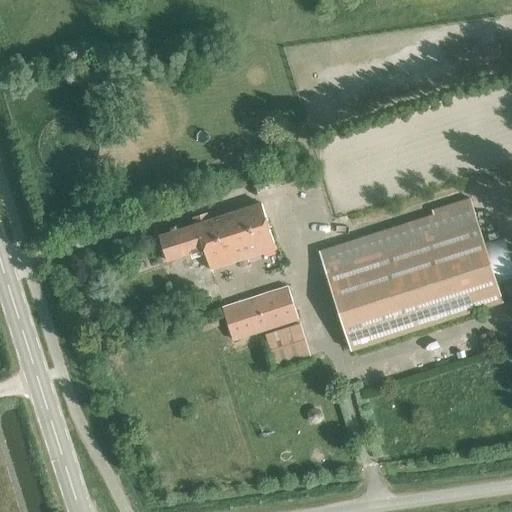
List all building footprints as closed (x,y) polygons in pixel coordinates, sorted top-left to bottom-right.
[(482,49),(485,64),(501,60),(497,45),(482,49)] [(318,252),(350,351),(503,302),(470,198),(431,211),(432,215),(318,252)] [(204,249),(211,269),(275,248),(261,203),(159,236),(168,261),(204,249)] [(223,307),(233,340),(298,319),(287,286),(223,307)] [(269,352),(274,368),(310,357),(305,341),(269,352)]
